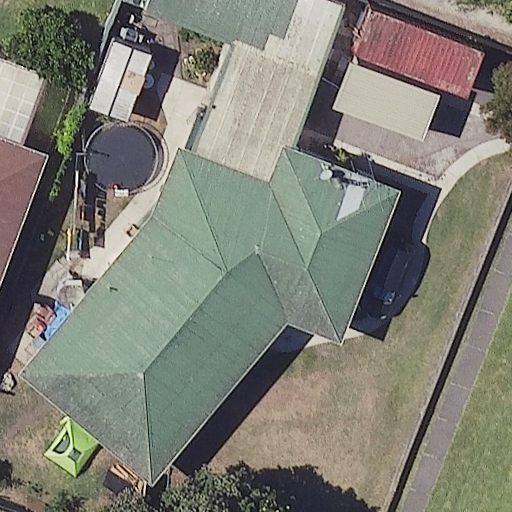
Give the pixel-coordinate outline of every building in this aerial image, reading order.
[(155,0),(223,23),(230,0),(155,0)] [(230,0),(223,23),(217,39),(307,70),(331,0),(230,0)] [(478,28),(406,0),(359,0),(347,33),(459,77),(478,28)] [(158,30),(104,12),(77,94),(132,111),(158,30)] [(307,70),(217,39),(182,137),(10,348),(151,463),(282,302),(343,323),(395,167),(286,131),(307,70)] [(0,236),(36,138),(0,124),(0,236)]
